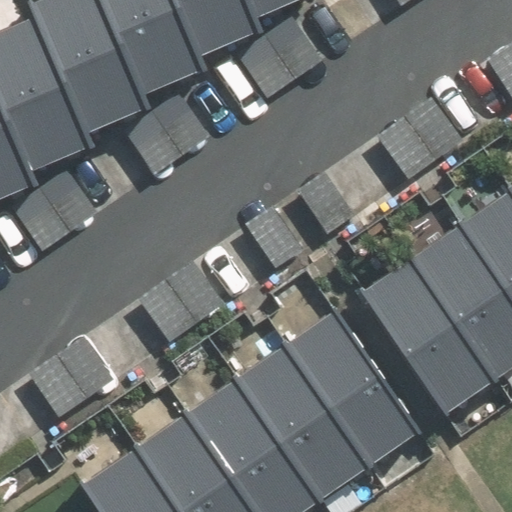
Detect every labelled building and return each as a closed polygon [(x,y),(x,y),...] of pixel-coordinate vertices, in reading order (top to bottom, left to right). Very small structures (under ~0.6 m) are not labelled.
[(99,0),(67,0),(38,14),(43,24),(86,128),(146,102),(142,91),(99,0)] [(175,0),(99,0),(142,91),(202,63),(196,50),(175,0)] [(247,0),(175,0),(196,50),(258,26),(253,14),(247,0)] [(284,0),(247,0),(253,14),(284,0)] [(416,0),(396,0),(403,10),(416,0)] [(327,61),(295,14),(235,54),(267,102),(327,61)] [(43,24),(0,42),(0,94),(29,164),(91,141),(86,128),(43,24)] [(511,39),(485,59),(511,97),(511,39)] [(214,137),(183,89),(122,130),(154,178),(214,137)] [(0,94),(0,191),(34,177),(29,164),(0,94)] [(376,135),(407,180),(460,142),(429,97),(376,135)] [(102,213),(70,166),(10,206),(42,253),(102,213)] [(294,192),(325,236),(355,215),(324,171),(294,192)] [(511,201),(468,233),(511,297),(511,201)] [(307,249),(276,204),(246,225),(278,270),(307,249)] [(511,297),(468,233),(419,265),(494,372),(511,361),(511,297)] [(138,301),(169,346),(229,304),(197,259),(138,301)] [(419,265),(369,301),(446,406),(494,372),(419,265)] [(344,316),(294,352),(369,459),(419,427),(344,316)] [(125,376),(94,331),(34,373),(65,418),(125,376)] [(294,352),(244,387),(320,494),(369,459),(294,352)] [(244,387),(195,421),(258,511),(293,511),(320,494),(244,387)] [(258,511),(195,421),(146,453),(186,511),(258,511)] [(186,511),(146,453),(91,491),(105,511),(186,511)]
